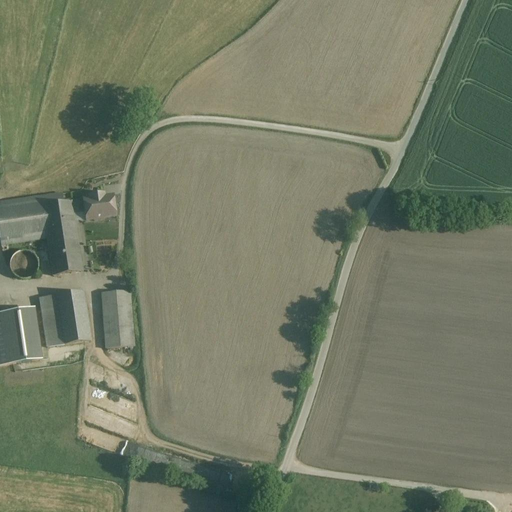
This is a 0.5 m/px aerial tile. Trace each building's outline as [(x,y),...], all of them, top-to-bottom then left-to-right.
[(62,194),(0,203),(0,236),(2,247),(47,240),(42,207),(63,204),(62,194)] [(104,195),(89,197),(90,200),(84,201),(84,203),(85,214),(87,222),(92,221),(95,222),(99,222),(101,219),(116,217),(113,196),(104,198),(104,195)] [(63,204),(42,207),(47,240),(53,277),(82,272),(74,215),(72,205),(72,203),(63,204)] [(84,203),(72,205),(74,215),(85,214),(84,203)] [(8,262),(22,281),(34,273),(32,271),(40,265),(27,248),(8,262)] [(129,292),(102,294),(107,350),(134,348),(129,292)] [(83,293),(56,297),(64,346),(91,342),(83,293)] [(56,297),(40,299),(47,349),(64,346),(56,297)] [(0,312),(0,364),(42,360),(35,308),(0,312)] [(140,408),(96,390),(90,403),(135,422),(140,408)] [(89,408),(84,420),(134,439),(139,427),(89,408)] [(80,442),(137,457),(140,446),(83,431),(80,442)]
